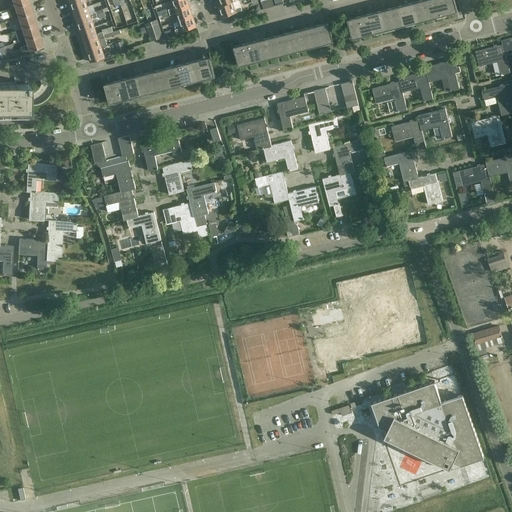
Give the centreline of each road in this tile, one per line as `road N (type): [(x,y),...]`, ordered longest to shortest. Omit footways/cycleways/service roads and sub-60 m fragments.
road 1 (residential): [(0,322),(417,229)]
road 2 (residential): [(475,30),(90,134)]
road 3 (unclassified): [(511,480),(417,229)]
road 4 (residential): [(216,41),(366,0)]
road 5 (unknown): [(320,394),(459,339)]
road 6 (residential): [(74,80),(216,41)]
